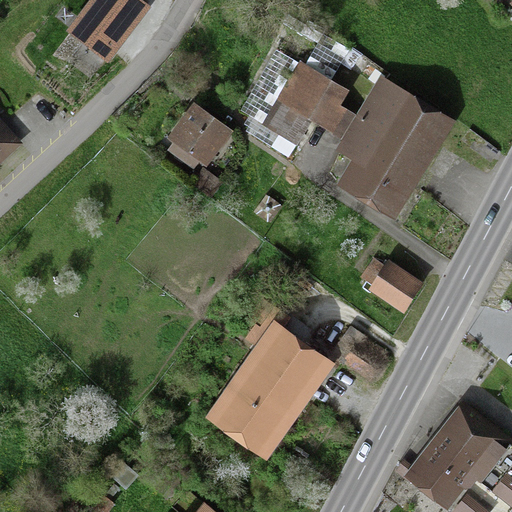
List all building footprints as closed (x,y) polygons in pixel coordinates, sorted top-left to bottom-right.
[(94,0),(71,29),(106,56),(145,6),(136,0),(94,0)] [(311,119),(335,132),(348,110),(328,98),(336,84),(305,64),(283,101),(278,98),(263,123),(296,144),(311,119)] [(361,118),(348,110),(335,132),(334,134),(359,151),(342,179),(401,213),(454,121),(384,78),(361,118)] [(195,108),(174,136),(205,159),(226,130),(195,108)] [(0,157),(16,142),(0,124),(0,157)] [(372,289),(402,308),(419,283),(389,264),(372,289)] [(262,443),(330,347),(262,299),(247,320),(260,329),(255,335),(269,345),(243,382),(237,378),(215,409),(262,443)] [(370,379),(388,352),(351,327),(334,351),(370,379)] [(467,406),(415,474),(445,498),(459,480),(462,483),(468,483),(472,477),(471,472),(467,469),(479,454),(492,464),(480,478),(503,496),(511,484),(511,479),(489,460),(507,436),(467,406)] [(456,511),(477,511),(462,500),(454,510),(456,511)]
